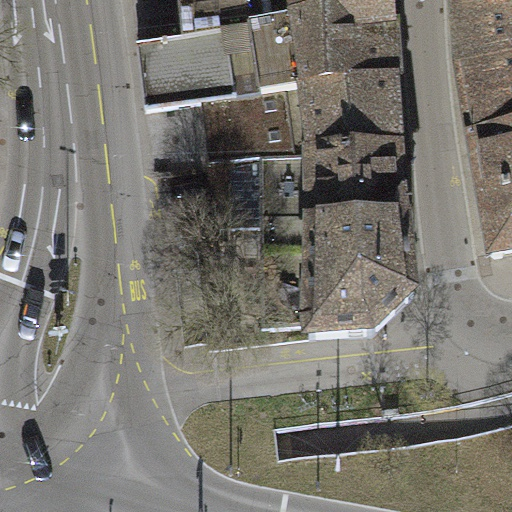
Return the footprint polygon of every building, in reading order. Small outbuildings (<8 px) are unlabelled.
[(177,0),(184,39),(247,30),(240,0),(177,0)] [(240,0),(247,30),(296,23),(292,0),(240,0)] [(292,0),(296,23),(390,7),(389,0),(292,0)] [(511,3),(459,6),(460,57),(475,139),(511,132),(511,3)] [(354,84),(394,84),(390,7),(296,23),(308,89),(354,84)] [(203,106),(308,89),(296,23),(247,30),(184,39),(139,47),(147,114),(203,106)] [(314,133),(316,159),(401,157),(394,84),(354,84),(308,89),(314,133)] [(314,133),(308,89),(203,106),(213,169),(234,166),(263,161),(285,159),(316,159),(314,133)] [(493,258),(511,255),(511,132),(475,139),(493,258)] [(316,159),(313,224),(408,221),(401,157),(316,159)] [(313,224),(316,159),(285,159),(263,161),(263,229),(263,332),(310,331),(313,224)] [(263,229),(263,161),(234,166),(234,229),(263,229)] [(417,298),(408,221),(313,224),(310,331),(310,339),(376,335),(417,298)]
